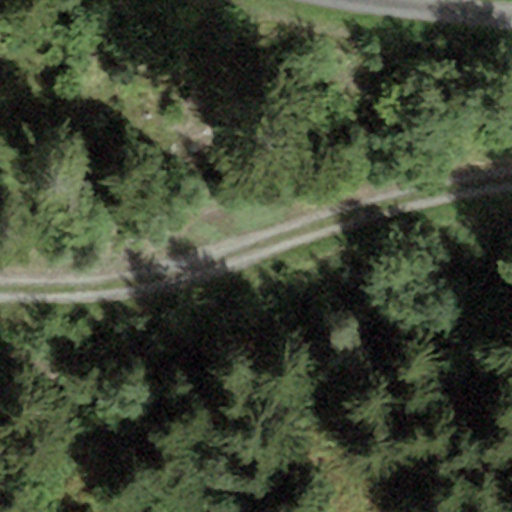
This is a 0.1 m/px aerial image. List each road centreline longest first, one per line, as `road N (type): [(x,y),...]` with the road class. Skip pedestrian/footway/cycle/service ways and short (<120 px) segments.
road 1 (track): [(0,290),(72,292),(197,268),(511,183)]
road 2 (unclassified): [(511,23),(350,0)]
